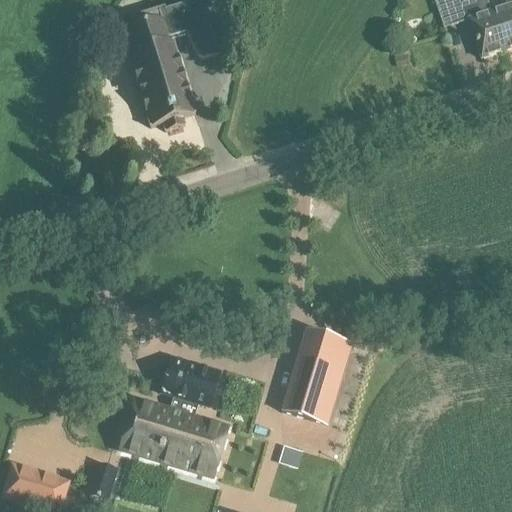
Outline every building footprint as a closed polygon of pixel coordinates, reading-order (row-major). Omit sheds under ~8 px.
[(481,62),(504,54),(491,15),(486,0),(478,0),(462,5),(460,0),(447,0),(456,27),(468,23),(481,62)] [(503,11),(491,15),(504,54),(511,51),(511,0),(499,0),(503,11)] [(202,62),(204,62),(209,62),(213,61),(217,60),(200,2),(164,13),(163,10),(121,23),(124,34),(123,35),(129,57),(126,58),(149,132),(161,128),(164,136),(184,130),(181,122),(194,118),(171,44),(168,45),(167,42),(184,37),(195,57),(196,58),(197,60),(198,60),(199,61),(201,62),(202,62)] [(282,416),(328,430),(352,348),(306,334),(282,416)] [(162,396),(176,401),(199,408),(210,411),(220,377),(172,363),(162,396)] [(195,422),(199,408),(176,401),(172,415),(136,404),(121,454),(213,482),(228,432),(195,422)] [(11,467),(1,502),(35,511),(62,511),(70,485),(11,467)] [(98,468),(88,499),(107,505),(117,474),(98,468)]
